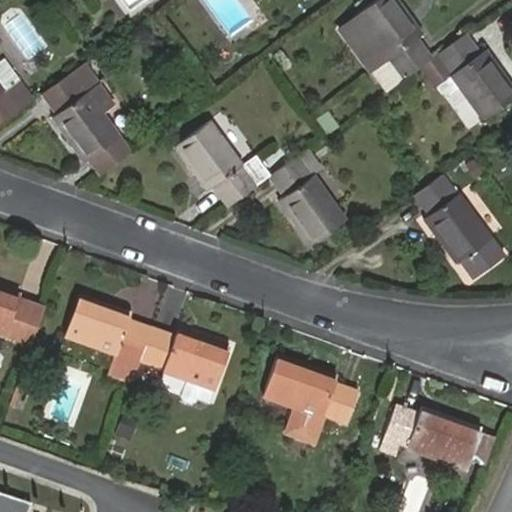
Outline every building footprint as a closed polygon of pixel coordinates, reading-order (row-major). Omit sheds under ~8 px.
[(372,68),(387,89),(422,64),(431,57),(416,38),(420,35),(394,0),(374,0),(356,14),(387,57),(372,68)] [(368,72),(372,68),(387,57),(356,14),(337,27),(368,72)] [(480,54),(464,33),(431,57),(422,64),(438,85),(451,75),(460,87),(482,118),(511,96),(511,91),(484,51),(480,54)] [(17,78),(2,57),(0,58),(0,86),(2,89),(12,82),(17,78)] [(54,115),(85,160),(118,137),(88,91),(98,84),(83,63),(42,92),(57,113),(54,115)] [(451,75),(438,85),(447,97),(460,87),(451,75)] [(12,82),(27,104),(33,99),(17,78),(12,82)] [(0,123),(27,104),(12,82),(2,89),(0,86),(0,123)] [(329,108),(316,116),(327,133),(340,126),(329,108)] [(212,186),(228,206),(268,177),(252,157),(241,164),(209,122),(176,144),(208,188),(212,186)] [(85,160),(97,177),(129,154),(118,137),(85,160)] [(296,156),(270,176),(284,195),(280,198),(311,244),(345,218),(313,175),(312,175),(296,156)] [(502,257),(456,195),(453,197),(439,177),(414,195),(456,261),(459,259),(470,275),(474,276),(502,257)] [(0,333),(5,336),(20,294),(0,286),(0,333)] [(31,346),(46,303),(20,294),(5,336),(31,346)] [(139,358),(151,325),(131,318),(132,313),(79,294),(64,333),(115,352),(116,352),(119,350),(139,358)] [(174,333),(151,325),(139,358),(162,366),(162,369),(188,379),(214,388),(215,388),(229,349),(177,329),(174,333)] [(131,383),(139,358),(119,350),(116,352),(115,352),(107,374),(131,383)] [(313,441),(324,414),(346,421),(357,389),(335,380),(335,375),(278,353),(263,394),(296,406),(286,431),(313,441)] [(214,388),(188,379),(182,396),(184,399),(193,403),(197,401),(197,398),(209,403),(214,388)] [(396,404),(379,447),(396,453),(399,445),(466,469),(481,428),(420,405),(418,411),(396,404)] [(0,511),(24,511),(29,498),(0,489),(0,511)]
